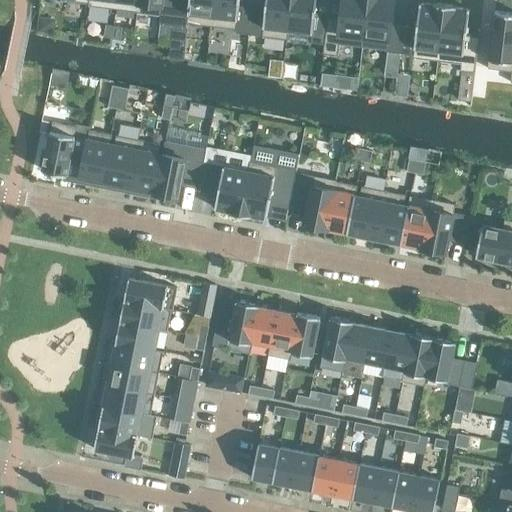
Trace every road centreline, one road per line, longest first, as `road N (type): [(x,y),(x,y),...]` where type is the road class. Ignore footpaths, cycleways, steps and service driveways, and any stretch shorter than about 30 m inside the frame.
road 1 (residential): [(0,195),(511,299)]
road 2 (residential): [(234,511),(0,465)]
